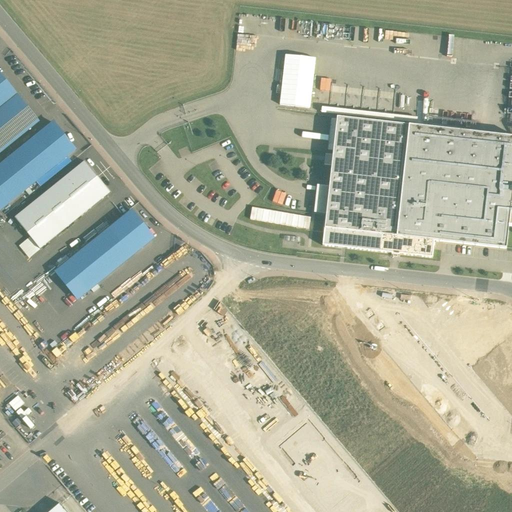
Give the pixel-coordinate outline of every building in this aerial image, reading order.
[(281,105),(309,108),(314,59),(286,56),(281,105)] [(0,74),(0,153),(39,122),(0,74)] [(417,118),(322,108),(321,113),(416,124),(417,118)] [(511,137),(336,118),(336,120),(331,119),(328,150),(333,151),(332,155),(325,155),(324,165),(331,166),(329,188),(326,214),(324,229),(381,235),(379,253),(391,254),(391,255),(392,255),(393,255),(393,257),(397,257),(397,255),(398,256),(399,256),(399,255),(432,258),(434,241),(506,249),(508,227),(511,227),(511,137)] [(75,150),(54,124),(0,167),(0,204),(3,209),(75,150)] [(110,193),(84,162),(14,219),(40,250),(110,193)] [(314,213),(326,214),(329,188),(317,186),(314,213)] [(252,208),(250,220),(309,230),(311,218),(252,208)] [(152,239),(130,212),(56,273),(78,299),(152,239)] [(381,235),(324,229),(322,246),(379,253),(381,235)] [(77,425),(94,408),(84,397),(66,415),(77,425)]
